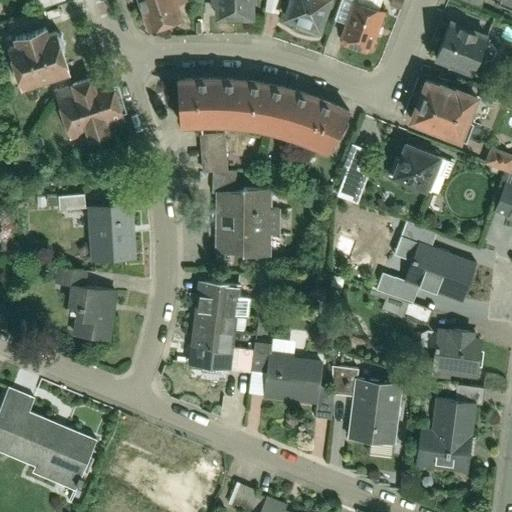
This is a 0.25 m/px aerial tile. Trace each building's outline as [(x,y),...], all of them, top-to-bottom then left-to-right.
[(136,0),(140,15),(172,6),(170,0),(136,0)] [(247,0),(209,0),(210,10),(248,10),(247,0)] [(319,0),(278,0),(276,9),(312,22),(319,0)] [(375,4),(364,0),(342,0),(331,33),(362,43),(375,4)] [(475,25),(437,11),(423,47),(459,62),(475,25)] [(0,31),(0,38),(11,78),(63,63),(49,17),(0,31)] [(511,27),(508,26),(503,37),(511,40),(511,27)] [(95,65),(43,83),(62,140),(97,129),(91,112),(109,107),(95,65)] [(185,69),(170,70),(174,120),(197,118),(214,118),(231,119),(247,121),(268,126),(284,131),(301,137),(314,143),(320,146),(345,104),(327,95),(304,86),(278,78),(253,73),(228,70),(204,69),(185,69)] [(467,87),(417,69),(401,112),(451,130),(467,87)] [(199,132),(202,168),(226,167),(223,131),(199,132)] [(432,150),(397,136),(383,172),(418,186),(432,150)] [(510,170),(511,163),(511,150),(490,143),(484,161),(510,170)] [(511,170),(509,170),(494,209),(511,216),(511,170)] [(209,182),(210,247),(263,246),(263,226),(271,226),(271,200),(264,200),(263,181),(209,182)] [(126,198),(84,199),(85,255),(128,254),(126,198)] [(480,260),(419,240),(404,283),(465,303),(480,260)] [(62,328),(103,335),(112,273),(71,267),(62,328)] [(182,358),(243,364),(245,339),(225,338),(231,277),(190,274),(182,358)] [(436,328),(431,367),(473,372),(478,333),(436,328)] [(259,365),(256,388),(311,394),(310,406),(324,408),(327,386),(328,377),(313,375),(316,352),(262,345),(263,336),(246,334),(245,339),(243,364),(259,365)] [(344,388),(339,431),(387,436),(393,378),(347,374),(349,361),(329,359),(328,377),(327,386),(344,388)] [(27,390),(1,379),(0,380),(0,446),(26,458),(25,462),(68,480),(89,430),(21,402),(27,390)] [(470,395),(429,391),(427,419),(412,418),(409,456),(464,461),(470,395)] [(100,487),(166,511),(198,511),(215,469),(199,463),(196,472),(118,442),(100,487)] [(289,507),(259,495),(252,511),(323,511),(323,509),(289,507)]
